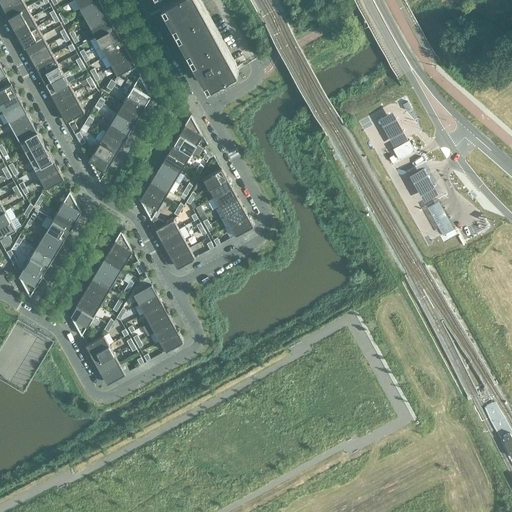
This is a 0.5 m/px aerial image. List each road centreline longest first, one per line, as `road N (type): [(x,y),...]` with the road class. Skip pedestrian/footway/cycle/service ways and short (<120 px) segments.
road 1 (motorway): [(511,234),(0,506)]
road 2 (motorway): [(511,247),(16,511)]
road 3 (motorway): [(511,275),(68,511)]
road 4 (motorway): [(111,511),(511,298)]
road 5 (motorway): [(157,511),(511,316)]
road 6 (motorway): [(225,511),(511,353)]
road 7 (residential): [(176,288),(125,212),(99,197),(0,27)]
road 8 (secondary): [(369,0),(457,155),(511,218)]
road 9 (secondary): [(511,167),(427,84),(378,0)]
road 10 (residential): [(199,330),(190,352),(110,394),(90,388)]
road 11 (residential): [(270,223),(207,106)]
road 12 (residential): [(6,286),(90,388)]
road 13 (residential): [(207,106),(148,0)]
